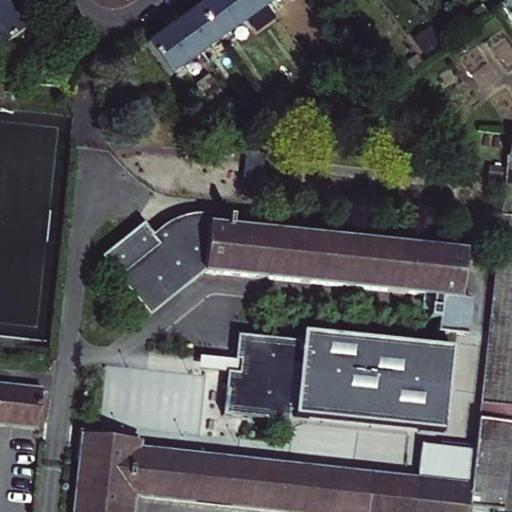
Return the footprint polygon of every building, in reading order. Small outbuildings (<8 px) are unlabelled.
[(210,0),(198,9),(220,41),(245,23),(228,0),(210,0)] [(264,0),(228,0),(245,23),(269,6),(264,0)] [(511,1),(500,12),(511,28),(511,1)] [(5,7),(0,11),(0,49),(24,32),(5,7)] [(198,9),(173,27),(196,58),(220,41),(198,9)] [(196,58),(173,27),(148,44),(171,76),(196,58)] [(511,158),(505,158),(503,172),(511,173),(511,158)] [(502,187),(511,187),(511,173),(503,172),(502,187)] [(511,202),(511,187),(502,187),(500,201),(511,202)] [(511,217),(511,202),(500,201),(499,216),(511,217)] [(497,231),(511,232),(511,217),(499,216),(497,231)] [(148,319),(200,273),(205,218),(200,217),(189,218),(179,220),(171,224),(162,229),(149,240),(137,228),(98,265),(148,319)] [(205,218),(200,273),(429,296),(427,320),(437,321),(436,334),(465,337),(469,300),(458,299),(463,253),(228,229),(229,220),(205,218)] [(496,245),(511,246),(511,232),(497,231),(496,245)] [(511,261),(511,246),(496,245),(494,260),(511,261)] [(492,274),(511,275),(511,261),(494,260),(492,274)] [(491,288),(511,290),(511,275),(492,274),(491,288)] [(511,304),(511,290),(491,288),(489,302),(511,304)] [(511,319),(511,304),(489,302),(488,316),(511,319)] [(486,331),(511,333),(511,319),(488,316),(486,331)] [(511,349),(511,333),(486,331),(484,346),(511,349)] [(441,433),(451,350),(301,333),(300,342),(236,335),(233,360),(198,356),(196,369),(224,372),(220,415),(285,423),(286,411),(292,412),(291,416),(441,433)] [(483,360),(511,363),(511,349),(484,346),(483,360)] [(481,374),(511,377),(511,363),(483,360),(481,374)] [(511,392),(511,377),(481,374),(480,389),(511,392)] [(0,387),(0,425),(39,430),(43,392),(0,387)] [(511,408),(511,392),(480,389),(478,405),(511,408)] [(511,408),(478,405),(476,419),(511,423),(511,408)] [(475,436),(511,440),(511,434),(511,423),(476,419),(475,436)] [(130,511),(133,496),(277,511),(466,511),(467,507),(468,492),(470,478),(472,464),(473,449),(474,446),(458,444),(458,450),(424,446),(424,445),(421,445),(417,481),(181,454),(182,448),(159,445),(158,451),(138,449),(139,441),(83,435),(73,511),(130,511)] [(510,452),(511,440),(475,436),(474,446),(473,449),(510,452)] [(508,468),(510,452),(473,449),(472,464),(508,468)] [(506,482),(508,468),(472,464),(470,478),(506,482)] [(468,492),(505,496),(506,482),(470,478),(468,492)] [(503,511),(505,496),(468,492),(467,507),(494,510),(503,511)]
